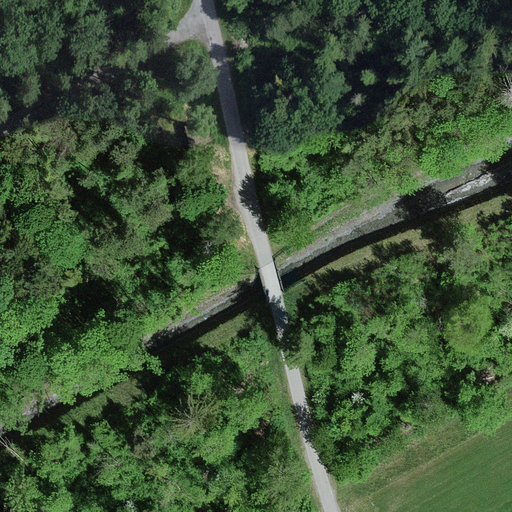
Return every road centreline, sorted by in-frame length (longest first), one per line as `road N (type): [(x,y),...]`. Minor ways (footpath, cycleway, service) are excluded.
road 1 (track): [(206,0),(332,511)]
road 2 (track): [(211,18),(51,97),(0,132)]
